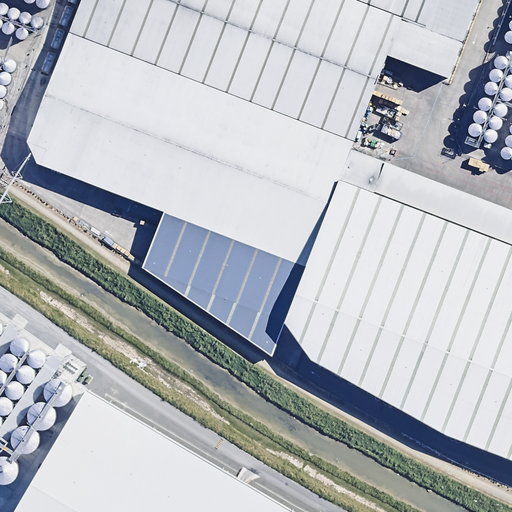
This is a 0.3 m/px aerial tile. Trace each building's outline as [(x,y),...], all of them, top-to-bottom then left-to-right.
[(48,0),(16,0),(48,11),(52,1),(48,0)] [(87,0),(31,147),(286,257),(274,309),(299,344),(436,432),(511,457),(511,198),(356,138),(394,6),(423,17),(429,0),(87,0)] [(0,16),(42,32),(46,22),(0,4),(0,16)] [(31,32),(0,21),(0,32),(27,43),(31,32)] [(468,134),(481,139),(494,144),(511,99),(511,63),(498,58),(468,134)] [(0,124),(22,66),(7,60),(0,79),(0,124)] [(511,123),(499,157),(511,161),(511,123)] [(294,511),(78,384),(2,511),(294,511)]
